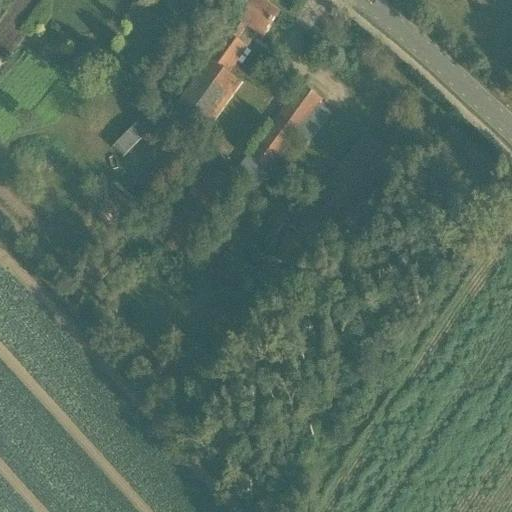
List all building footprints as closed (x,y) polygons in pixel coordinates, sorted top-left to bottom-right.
[(0,0),(0,60),(22,32),(47,0),(0,0)] [(262,42),(280,17),(255,0),(252,0),(165,121),(199,145),(243,85),(227,73),(245,50),(235,43),(244,30),(262,42)] [(301,87),(248,158),(238,172),(256,187),(268,173),(270,174),(298,135),(310,144),(331,115),(319,106),(322,103),(301,87)] [(317,280),(326,257),(404,168),(367,136),(307,205),(288,227),(308,244),(288,235),(276,262),(317,280)] [(237,189),(209,167),(154,242),(182,263),(237,189)] [(275,217),(267,226),(280,237),(288,227),(307,205),(294,195),(284,207),(275,200),(267,210),(275,217)]
